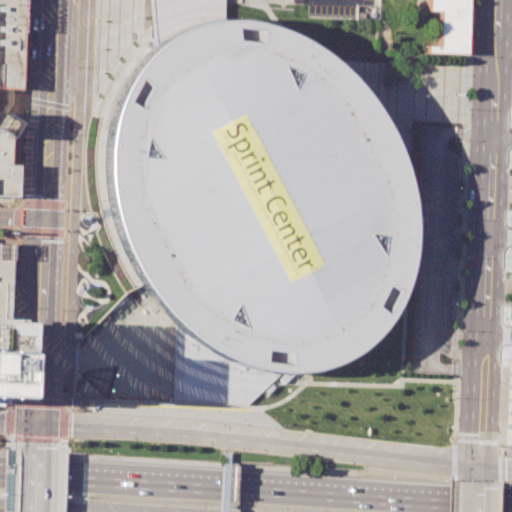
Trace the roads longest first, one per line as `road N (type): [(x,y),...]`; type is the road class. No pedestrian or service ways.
road 1 (secondary): [(511,470),(253,437),(0,421)]
road 2 (motorway): [(511,498),(0,472)]
road 3 (secondary): [(492,0),(475,480)]
road 4 (secondary): [(53,0),(35,450)]
